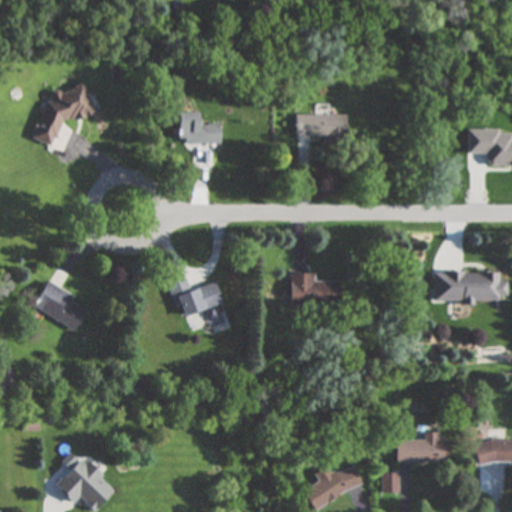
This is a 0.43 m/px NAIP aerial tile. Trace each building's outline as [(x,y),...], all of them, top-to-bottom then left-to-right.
[(92,113),(83,86),(60,93),(56,92),(49,94),(31,140),(50,147),(59,124),(92,113)] [(176,112),(176,143),(219,144),(219,125),(196,124),(196,112),(176,112)] [(294,136),(344,136),(344,115),(294,115),(294,136)] [(432,272),(432,301),(505,300),(505,281),(497,281),(497,271),(432,272)] [(312,274),(288,274),(287,305),(336,306),(336,281),(312,281),(312,274)] [(220,305),(213,283),(189,291),(184,276),(167,281),(179,318),(220,305)] [(69,302),(72,296),(45,282),(31,307),(74,331),(85,311),(69,302)] [(448,434),(423,434),(423,441),(392,441),(392,463),(448,463),(448,434)] [(511,441),(475,441),(475,462),(511,462),(511,441)] [(78,498),(91,511),(92,511),(113,491),(81,459),(53,486),(71,504),(78,498)] [(301,493),(313,511),(360,483),(350,466),(331,477),(325,468),(313,475),(318,483),(301,493)]
